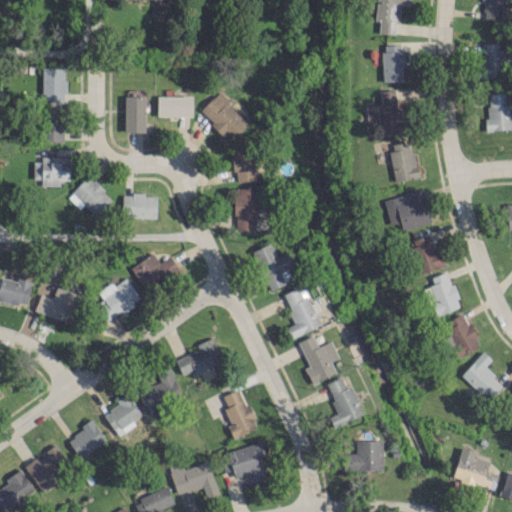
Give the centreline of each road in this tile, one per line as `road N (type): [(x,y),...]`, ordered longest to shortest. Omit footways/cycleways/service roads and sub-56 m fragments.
road 1 (residential): [(308,509),(287,413),(221,286),(181,185),(162,161),(122,161),(99,148),(93,69)]
road 2 (residential): [(511,328),(488,285),(453,174),(440,74),(443,0)]
road 3 (residential): [(3,235),(199,230)]
road 4 (residential): [(66,387),(221,286)]
